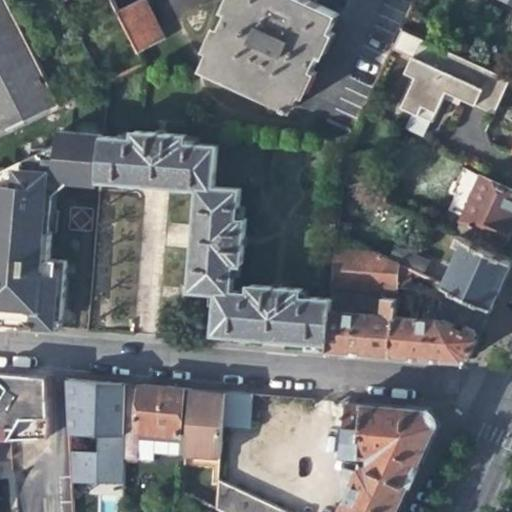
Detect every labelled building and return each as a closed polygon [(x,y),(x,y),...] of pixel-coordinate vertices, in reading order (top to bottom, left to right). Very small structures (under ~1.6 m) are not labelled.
[(0,0),(0,133),(56,106),(3,0),(0,0)] [(139,0),(118,10),(139,51),(164,38),(144,0),(139,0)] [(304,0),(238,0),(209,65),(296,103),(337,15),(304,0)] [(511,80),(403,31),(393,51),(409,59),(402,75),(412,80),(399,109),(413,115),(407,128),(424,136),(442,97),(451,101),(458,104),(460,100),(494,116),(511,80)] [(132,138),(102,136),(100,160),(99,180),(139,183),(147,184),(199,188),(191,303),(197,304),(217,305),(215,336),(268,340),(307,342),(307,350),(327,352),(330,313),(332,301),(302,298),(303,290),(250,285),(249,293),(232,291),(234,263),(243,264),(246,220),(238,219),(240,189),(214,187),(217,145),(186,142),(186,134),(133,130),(132,138)] [(0,323),(16,325),(41,328),(61,329),(66,268),(48,267),(55,195),(67,182),(68,174),(80,175),(80,178),(93,179),(93,184),(98,185),(99,180),(100,160),(102,136),(102,135),(60,131),(60,142),(43,149),(31,155),(0,168),(0,323)] [(32,145),(31,155),(43,149),(43,146),(32,145)] [(480,228),(473,242),(500,254),(506,240),(509,240),(511,232),(511,190),(484,178),(483,180),(468,173),(460,192),(474,199),(464,221),(480,228)] [(93,186),(93,184),(93,179),(80,178),(80,175),(68,174),(67,182),(67,184),(81,185),(93,186)] [(343,175),(343,181),(352,186),(356,178),(343,175)] [(446,286),(463,294),(493,308),(505,283),(511,266),(511,259),(500,254),(473,242),(460,236),(458,243),(464,246),(446,286)] [(396,246),(389,260),(399,264),(411,270),(422,275),(429,261),(396,246)] [(397,294),(398,287),(399,264),(389,260),(373,252),(337,249),(333,288),(397,294)] [(409,289),(411,270),(399,264),(398,287),(409,289)] [(410,319),(395,317),(392,357),(428,360),(463,363),(470,358),(493,308),(463,294),(448,326),(440,322),(416,320),(417,312),(411,311),(410,319)] [(370,315),(330,313),(327,352),(356,354),(392,357),(395,317),(397,300),(382,299),(382,302),(371,301),(370,315)] [(124,386),(66,381),(66,389),(69,437),(99,436),(100,453),(70,454),(71,485),(121,485),(122,459),(124,386)] [(122,459),(138,460),(151,460),(152,452),(183,454),(184,435),(179,435),(182,391),(124,386),(123,401),(122,459)] [(179,435),(184,435),(189,391),(182,391),(179,435)] [(218,459),(221,426),(224,394),(206,392),(189,391),(184,435),(183,457),(218,459)] [(248,428),(248,424),(251,396),(224,394),(221,426),(248,428)] [(256,424),(258,397),(251,396),(248,424),(256,424)] [(362,471),(342,511),(397,511),(404,497),(438,424),(430,411),(347,404),(343,454),(372,456),(374,459),(374,462),(372,466),(367,466),(363,469),(362,471)] [(214,511),(215,511),(283,511),(217,480),(214,511)]
